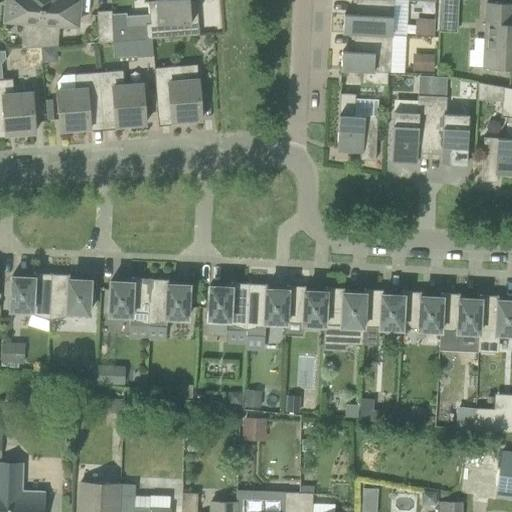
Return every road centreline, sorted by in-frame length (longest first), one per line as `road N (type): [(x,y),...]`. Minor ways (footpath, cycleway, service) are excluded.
road 1 (residential): [(296,159),(0,179)]
road 2 (residential): [(511,247),(333,241),(311,217),(313,179),(296,159)]
road 3 (residential): [(308,0),(296,159)]
